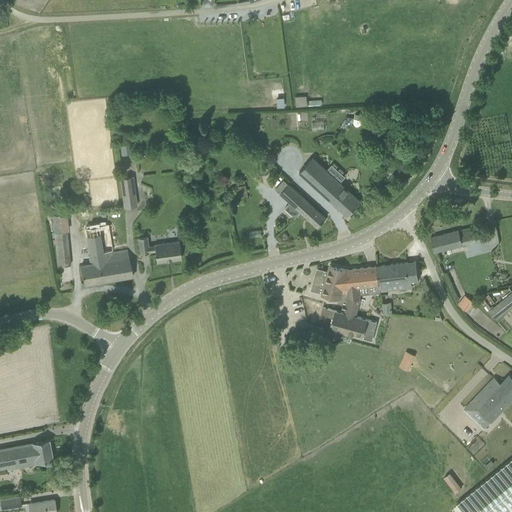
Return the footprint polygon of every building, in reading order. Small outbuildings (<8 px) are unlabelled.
[(347,215),(360,200),(313,157),(299,172),(347,215)] [(121,177),(123,193),(131,191),(131,185),(134,185),(133,176),(121,177)] [(317,227),(326,217),(288,184),(280,193),(290,202),(285,208),(295,218),(301,212),(317,227)] [(247,197),(246,190),(245,185),(235,186),(237,199),(247,197)] [(85,284),(133,276),(127,250),(113,252),(109,224),(85,228),(91,263),(82,265),(85,284)] [(431,237),(434,252),(463,245),(459,229),(431,237)] [(155,250),(156,255),(157,262),(181,259),(179,241),(154,244),(154,245),(149,246),(147,236),(138,237),(140,253),(149,252),(149,251),(155,250)] [(71,264),(69,252),(56,254),(57,266),(71,264)] [(377,266),(380,291),(387,290),(387,284),(403,282),(404,288),(412,287),(411,281),(419,280),(417,261),(377,266)] [(361,299),(360,294),(380,292),(380,291),(377,266),(347,269),(330,265),(322,294),(339,298),(338,303),(343,304),(342,308),(345,309),(344,313),(323,307),(318,325),(330,328),(363,337),(373,340),(378,322),(367,320),(368,319),(356,316),(361,299)] [(511,293),(490,311),(496,319),(511,305),(511,293)] [(467,311),(474,302),(466,295),(458,305),(467,311)] [(311,340),(309,331),(298,334),(300,342),(311,340)] [(299,342),(297,334),(286,336),(288,345),(299,342)] [(485,428),(511,398),(511,377),(510,375),(500,385),(494,378),(465,409),(485,428)] [(36,462),(44,460),(45,464),(47,465),(53,464),(54,463),(53,458),(49,440),(0,449),(0,468),(9,467),(8,464),(36,459),(36,462)] [(511,511),(511,458),(457,503),(463,511),(511,511)] [(450,473),(444,477),(455,493),(461,488),(450,473)] [(22,506),(20,497),(20,495),(0,498),(0,502),(1,509),(22,506)] [(56,511),(54,499),(29,503),(30,511),(56,511)]
